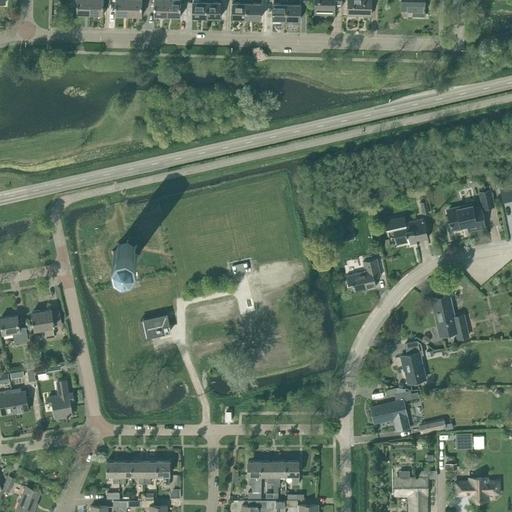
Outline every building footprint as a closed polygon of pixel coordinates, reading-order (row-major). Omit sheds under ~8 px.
[(90,14),(90,0),(76,0),(77,14),(90,14)] [(90,0),(90,14),(103,15),(104,7),(109,7),(109,0),(90,0)] [(115,0),(115,15),(129,15),(129,0),(115,0)] [(129,0),(129,15),(142,16),(142,0),(129,0)] [(154,0),(154,16),(167,16),(167,0),(154,0)] [(167,0),(167,16),(180,17),(180,0),(167,0)] [(192,17),(206,17),(206,0),(200,0),(201,1),(193,1),(192,17)] [(206,0),(206,17),(220,18),(220,2),(212,1),(212,0),(206,0)] [(232,18),(246,18),(246,0),(240,0),(241,2),(233,2),(232,18)] [(246,0),(246,18),(260,19),(261,3),(253,2),(252,0),(246,0)] [(273,3),(272,19),(286,19),(286,0),(281,0),(281,3),(273,3)] [(286,0),(286,19),(300,20),(301,4),(293,4),(293,0),(286,0)] [(314,0),(315,14),(335,14),(335,7),(342,7),(342,0),(314,0)] [(348,0),(348,14),(371,15),(371,0),(348,0)] [(412,10),(412,16),(424,16),(424,5),(422,5),(422,0),(401,0),(401,10),(412,10)] [(511,184),(499,187),(502,201),(511,198),(511,184)] [(485,186),(486,190),(479,192),(482,208),(494,206),(491,189),(490,185),(485,186)] [(420,202),(423,214),(429,212),(426,200),(420,202)] [(484,226),(480,207),(473,209),(471,204),(447,209),(452,229),(468,225),(469,230),(484,226)] [(417,240),(428,237),(424,217),(406,221),(404,215),(384,220),(385,228),(387,227),(388,230),(393,229),(397,244),(409,241),(409,243),(417,242),(417,240)] [(116,259),(114,261),(114,262),(117,260),(123,264),(122,267),(124,267),(124,264),(131,262),(133,265),(134,264),(132,262),(136,256),(139,256),(139,255),(137,255),(135,247),(137,246),(136,245),(134,246),(128,243),(128,240),(127,239),(126,243),(120,245),(118,242),(117,242),(119,245),(115,251),(112,250),(111,252),(115,252),(116,259)] [(376,286),(374,279),(374,277),(381,276),(377,258),(363,261),(365,268),(366,267),(367,270),(346,275),(348,284),(352,283),(354,291),(376,286)] [(232,266),(234,273),(248,269),(247,263),(232,266)] [(440,335),(455,332),(457,339),(470,336),(464,313),(454,316),(449,295),(452,295),(449,283),(435,286),(438,297),(432,298),(440,335)] [(52,311),(52,309),(31,312),(34,329),(44,328),(46,337),(54,336),(52,326),(61,324),(59,310),(52,311)] [(140,320),(144,337),(170,331),(167,314),(140,320)] [(20,328),(18,315),(0,317),(3,333),(13,331),(15,342),(28,340),(26,327),(20,328)] [(422,342),(425,344),(428,343),(430,340),(430,337),(427,335),(424,336),(422,339),(422,342)] [(407,354),(401,356),(403,366),(404,366),(408,382),(426,378),(420,355),(422,354),(420,343),(417,341),(405,343),(407,354)] [(46,365),(34,367),(35,374),(47,372),(46,365)] [(29,381),(36,380),(34,367),(29,368),(27,368),(29,381)] [(9,373),(0,374),(0,382),(10,382),(9,373)] [(53,404),(55,418),(73,415),(70,401),(74,400),(73,392),(68,393),(66,379),(57,380),(59,394),(48,396),(50,404),(53,404)] [(0,394),(0,402),(2,414),(15,412),(11,389),(4,390),(5,394),(0,394)] [(11,389),(15,412),(29,410),(25,390),(12,392),(12,389),(11,389)] [(411,390),(406,391),(395,394),(396,401),(371,407),(375,422),(394,418),(396,429),(409,426),(403,400),(419,396),(417,391),(411,393),(411,390)] [(426,422),(428,432),(446,428),(444,418),(426,422)] [(464,448),(464,432),(455,433),(456,448),(464,448)] [(114,482),(120,482),(119,460),(107,460),(107,475),(114,475),(114,482)] [(132,460),(119,460),(120,482),(126,482),(126,475),(132,475),(132,460)] [(139,482),(144,482),(144,460),(132,460),(132,475),(139,475),(139,482)] [(157,475),(156,460),(144,460),(144,482),(151,482),(151,475),(157,475)] [(170,460),(156,460),(157,475),(163,475),(163,483),(170,483),(170,460)] [(252,487),(252,492),(248,492),(248,498),(261,498),(261,475),(261,460),(248,460),(248,483),(249,483),(252,487)] [(268,482),(274,482),(274,460),(261,460),(261,475),(268,474),(268,482)] [(280,475),(286,475),(286,460),(274,460),(274,482),(280,482),(280,475)] [(299,460),(286,460),(286,475),(293,475),(293,483),(299,483),(299,460)] [(458,470),(457,463),(449,463),(450,471),(458,470)] [(399,479),(398,479),(399,493),(411,493),(411,511),(425,511),(425,493),(427,493),(427,478),(428,478),(428,476),(419,476),(419,479),(410,479),(410,476),(410,473),(410,470),(399,470),(399,473),(399,476),(399,479)] [(3,489),(10,492),(16,477),(9,474),(3,489)] [(471,492),(471,500),(487,499),(487,493),(499,493),(499,480),(486,480),(486,477),(471,478),(471,481),(456,481),(456,494),(468,494),(468,492),(471,492)] [(16,509),(22,511),(33,511),(36,507),(34,506),(40,491),(26,485),(16,509)] [(179,498),(179,489),(173,489),(170,493),(170,498),(179,498)] [(266,511),(267,507),(276,507),(276,501),(276,500),(263,500),(263,505),(259,505),(242,505),(241,511),(266,511)]
